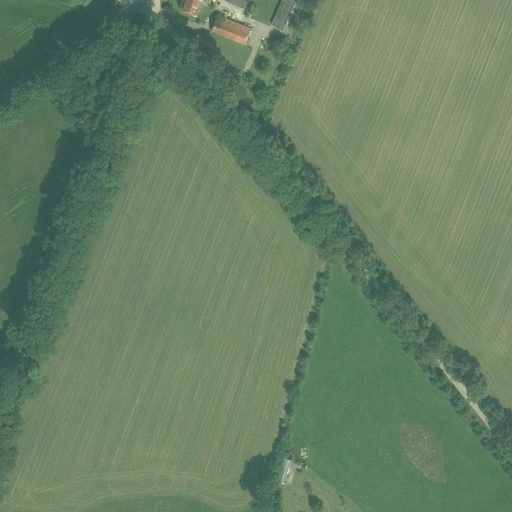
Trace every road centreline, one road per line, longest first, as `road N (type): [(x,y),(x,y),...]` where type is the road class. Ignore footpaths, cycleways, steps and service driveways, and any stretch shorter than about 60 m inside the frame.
road 1 (unclassified): [(511,451),(146,8)]
road 2 (track): [(159,16),(0,420)]
road 3 (tertiary): [(0,103),(146,8)]
